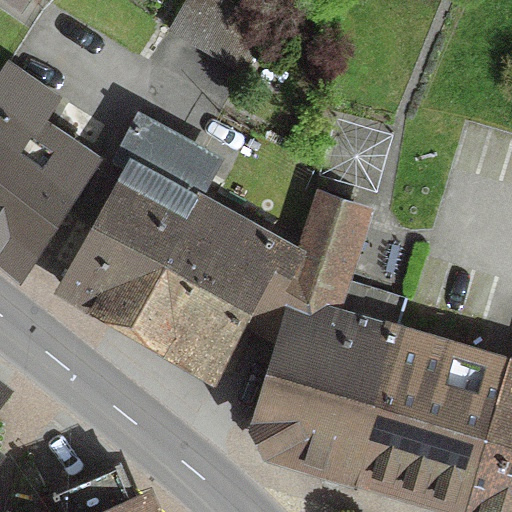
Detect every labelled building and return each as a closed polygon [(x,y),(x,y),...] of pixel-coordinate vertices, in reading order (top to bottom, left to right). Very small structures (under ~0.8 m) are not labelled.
[(183,0),(166,31),(239,73),(265,30),(213,0),(183,0)] [(30,135),(54,101),(0,71),(0,259),(20,276),(86,173),(30,135)] [(143,336),(211,209),(181,192),(198,158),(132,122),(113,159),(127,166),(56,285),(143,336)] [(296,255),(300,256),(261,331),(279,341),(254,426),(265,449),(355,476),(397,335),(392,333),(402,303),(336,282),(358,215),(314,199),(296,255)] [(296,255),(211,209),(143,336),(214,378),(242,321),(261,331),(300,256),(296,255)] [(461,509),(507,367),(397,335),(355,476),(461,509)] [(511,511),(511,364),(508,363),(507,367),(461,509),(471,511),(511,511)] [(140,511),(136,502),(131,504),(115,467),(49,494),(51,499),(55,497),(60,511),(140,511)]
